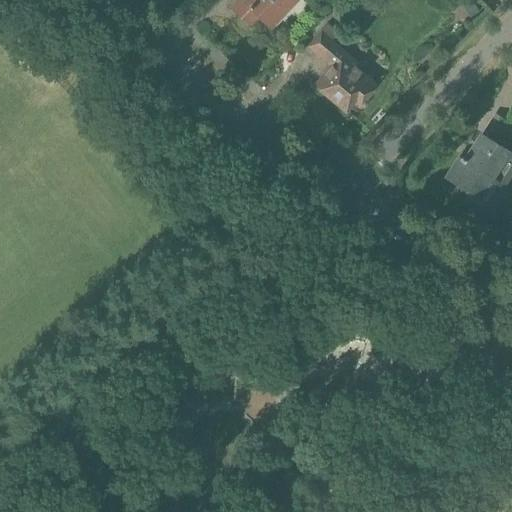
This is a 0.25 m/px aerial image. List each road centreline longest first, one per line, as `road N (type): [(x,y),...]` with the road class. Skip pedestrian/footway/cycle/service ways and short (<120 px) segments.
road 1 (residential): [(345,199),(122,0)]
road 2 (residential): [(345,199),(511,27)]
road 3 (residential): [(511,293),(345,199)]
